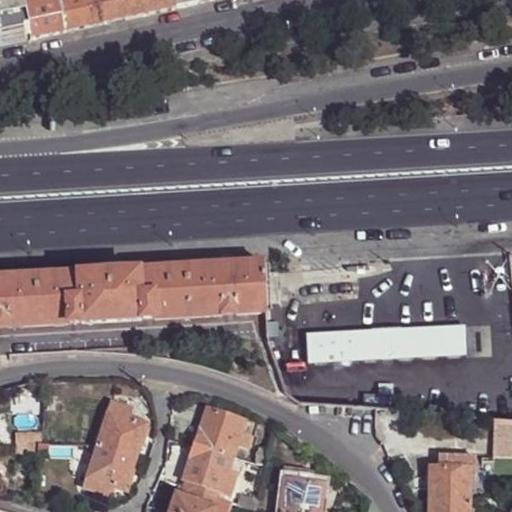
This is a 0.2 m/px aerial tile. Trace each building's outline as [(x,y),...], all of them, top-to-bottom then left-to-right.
[(0,0),(0,43),(34,36),(27,5),(25,0),(0,0)] [(50,0),(27,5),(34,36),(35,39),(67,32),(60,0),(50,0)] [(60,0),(67,32),(105,24),(99,0),(60,0)] [(99,0),(105,24),(177,9),(175,0),(99,0)] [(175,0),(177,9),(216,0),(215,0),(175,0)] [(0,330),(266,313),(265,289),(264,264),(87,274),(0,279),(0,330)] [(312,359),(465,351),(463,326),(311,333),(312,359)] [(85,484),(104,490),(107,481),(124,485),(144,424),(127,419),(129,410),(111,404),(85,484)] [(237,474),(228,470),(237,444),(245,447),(249,437),(241,434),(244,422),(208,408),(183,480),(193,484),(191,489),(188,499),(177,495),(170,511),(214,511),(216,508),(215,508),(218,498),(227,501),(237,474)] [(467,439),(467,420),(450,418),(450,439),(467,439)] [(511,423),(495,422),(491,468),(511,469),(511,423)] [(85,443),(87,429),(72,427),(70,441),(85,443)] [(17,433),(17,454),(49,454),(50,443),(41,443),(41,434),(17,433)] [(267,468),(271,452),(259,449),(255,465),(267,468)] [(468,511),(470,460),(448,460),(448,470),(431,469),(429,511),(468,511)] [(319,511),(323,484),(306,481),(307,472),(286,469),(281,511),(319,511)] [(251,511),(256,511),(260,501),(240,495),(236,508),(251,511)] [(223,511),(227,501),(218,498),(215,508),(216,508),(214,511),(223,511)]
